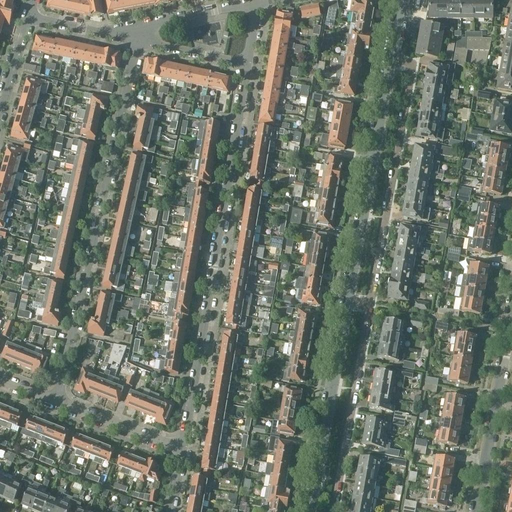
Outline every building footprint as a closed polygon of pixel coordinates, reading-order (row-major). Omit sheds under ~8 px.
[(0,0),(0,10),(13,14),(16,4),(15,4),(15,5),(12,4),(0,0)] [(49,0),(48,7),(61,10),(62,0),(49,0)] [(62,0),(61,10),(76,13),(78,0),(62,0)] [(79,0),(78,0),(76,13),(90,16),(89,2),(79,0)] [(98,0),(89,2),(90,16),(90,17),(103,15),(99,0),(98,0)] [(117,0),(105,0),(108,14),(120,12),(117,0)] [(117,0),(120,12),(131,9),(129,0),(117,0)] [(140,0),(129,0),(131,9),(142,7),(140,0)] [(330,0),(328,11),(337,10),(339,11),(336,0),(330,0)] [(352,0),(351,13),(352,13),(373,17),(376,2),(363,0),(352,0)] [(418,47),(417,55),(438,59),(444,28),(446,28),(447,27),(448,24),(448,20),(448,0),(429,0),(430,12),(428,12),(425,24),(422,24),(421,31),(421,32),(423,33),(420,46),(418,46),(418,47)] [(448,0),(448,20),(493,20),(493,0),(448,0)] [(319,7),(301,10),(303,20),(321,17),(320,13),(319,7)] [(277,16),(276,23),(291,26),(292,19),(292,18),(293,10),(287,9),(287,13),(278,12),(278,16),(277,16)] [(0,10),(0,22),(3,23),(9,25),(8,25),(9,26),(13,14),(0,10)] [(328,11),(327,20),(334,21),(337,10),(328,11)] [(352,13),(350,24),(370,28),(370,27),(371,28),(373,17),(352,13)] [(275,31),(274,35),(289,37),(292,38),(293,33),(290,33),(291,26),(276,23),(275,31)] [(350,24),(348,36),(351,37),(370,40),(372,31),(370,31),(370,28),(350,24)] [(511,27),(509,27),(503,58),(511,59),(511,27)] [(457,38),(455,49),(467,51),(468,38),(473,38),(478,38),(482,38),(482,33),(465,32),(465,38),(457,38)] [(274,35),(272,46),(287,49),(294,50),(295,44),(288,43),(289,37),(274,35)] [(33,52),(32,56),(42,58),(43,54),(44,54),(47,38),(36,36),(34,47),(33,51),(33,52)] [(348,36),(346,47),(363,50),(368,51),(370,40),(351,37),(348,36)] [(47,38),(44,54),(52,55),(53,56),(56,41),(56,40),(47,38)] [(52,55),(51,60),(58,61),(59,57),(63,58),(66,43),(56,41),(53,56),(52,55)] [(448,45),(445,59),(452,60),(455,42),(448,41),(448,45)] [(63,58),(62,63),(69,64),(72,65),(76,45),(66,43),(63,58)] [(76,45),(72,65),(75,65),(76,60),(84,62),(87,47),(76,45)] [(272,46),(271,57),(285,60),(287,49),(272,46)] [(87,47),(84,62),(95,64),(97,49),(87,47)] [(346,47),(344,59),(361,62),(361,61),(361,58),(362,58),(363,50),(346,47)] [(97,49),(95,64),(107,66),(110,51),(102,50),(97,49)] [(107,66),(106,71),(117,74),(121,54),(117,53),(110,51),(107,66)] [(271,57),(269,70),(283,72),(285,60),(271,57)] [(511,59),(503,58),(498,88),(511,91),(511,59)] [(339,59),(337,71),(342,71),(358,74),(359,68),(360,67),(361,62),(344,59),(339,59)] [(147,60),(144,74),(148,75),(148,76),(154,77),(157,62),(151,60),(151,61),(147,60)] [(157,62),(154,77),(161,79),(161,82),(165,83),(169,64),(166,64),(166,63),(157,62)] [(169,64),(165,83),(170,84),(170,81),(177,82),(180,67),(169,64)] [(426,72),(425,75),(427,76),(426,78),(441,81),(446,82),(448,82),(452,83),(456,65),(447,64),(447,68),(430,66),(430,68),(428,68),(427,71),(426,72)] [(180,67),(177,82),(185,84),(183,92),(186,92),(187,89),(191,69),(180,67)] [(191,69),(187,89),(191,90),(192,85),(196,86),(197,86),(201,71),(191,69)] [(269,70),(267,81),(281,83),(283,72),(269,70)] [(201,71),(197,86),(203,87),(202,90),(201,96),(206,97),(207,91),(207,88),(210,73),(201,71)] [(340,83),(356,86),(358,74),(342,71),(341,77),(340,83)] [(210,73),(207,88),(217,91),(220,75),(210,73)] [(220,75),(217,91),(228,93),(231,77),(220,75)] [(28,77),(26,85),(27,86),(26,87),(41,91),(42,86),(45,87),(46,82),(28,77)] [(424,80),(424,83),(425,84),(425,87),(427,87),(426,91),(446,94),(447,88),(445,88),(446,82),(441,81),(426,78),(426,79),(424,80)] [(267,81),(265,91),(279,94),(285,95),(286,84),(281,83),(267,81)] [(103,82),(101,91),(113,94),(115,84),(107,83),(103,82)] [(327,85),(326,92),(354,97),(356,86),(340,83),(339,88),(332,87),(332,86),(327,85)] [(302,86),(300,97),(308,98),(310,87),(302,86)] [(26,87),(23,98),(42,103),(42,101),(38,100),(40,93),(41,91),(26,87)] [(265,91),(263,101),(278,104),(279,94),(265,91)] [(424,95),(423,98),(424,100),(424,102),(444,106),(446,106),(447,99),(448,100),(449,95),(446,94),(426,91),(425,94),(424,95)] [(475,92),(474,98),(477,98),(489,100),(490,94),(478,92),(475,92)] [(85,93),(84,98),(92,100),(90,107),(105,110),(106,111),(109,99),(85,93)] [(313,94),(312,101),(321,103),(323,96),(313,94)] [(203,112),(201,117),(206,118),(210,98),(206,97),(204,104),(203,112)] [(23,98),(21,107),(35,111),(37,104),(41,106),(42,103),(23,98)] [(332,100),(329,112),(334,113),(350,116),(351,116),(353,104),(332,100)] [(263,101),(261,111),(276,114),(278,104),(263,101),(263,102),(263,101)] [(422,104),(421,107),(423,109),(422,114),(444,118),(445,114),(443,113),(444,106),(424,102),(424,103),(422,104)] [(494,102),(493,108),(495,109),(494,117),(511,120),(511,105),(507,104),(507,103),(503,103),(494,102)] [(181,112),(182,115),(185,116),(188,113),(189,107),(183,105),(181,112)] [(78,110),(77,115),(99,120),(101,111),(105,111),(105,110),(90,107),(87,106),(86,112),(78,110)] [(139,106),(136,117),(137,118),(137,119),(140,119),(141,119),(151,121),(153,114),(162,116),(163,111),(139,106)] [(21,107),(18,117),(36,122),(37,120),(33,118),(35,111),(21,107)] [(458,115),(458,118),(467,119),(469,110),(463,109),(461,116),(458,115)] [(261,111),(259,122),(274,125),(277,125),(278,121),(275,120),(276,114),(261,111)] [(170,113),(169,121),(171,122),(171,125),(177,127),(178,123),(177,123),(179,115),(170,113)] [(334,113),(331,125),(350,128),(351,119),(349,119),(350,116),(334,113)] [(308,114),(306,120),(309,121),(315,122),(316,115),(308,114)] [(419,118),(419,122),(420,123),(420,125),(440,129),(441,122),(444,122),(444,118),(422,114),(421,117),(419,118)] [(77,115),(76,119),(84,121),(83,125),(97,129),(99,120),(77,115)] [(18,117),(15,127),(29,131),(31,123),(35,125),(36,122),(18,117)] [(490,124),(489,131),(498,132),(497,133),(501,134),(502,133),(511,135),(511,134),(511,120),(494,117),(492,125),(490,124)] [(140,119),(138,129),(160,133),(161,129),(153,127),(154,122),(151,121),(141,119),(140,119)] [(59,121),(56,132),(63,133),(65,123),(59,121)] [(200,121),(198,131),(199,131),(204,132),(219,134),(221,124),(214,123),(212,122),(212,123),(206,122),(200,121)] [(75,129),(74,135),(95,140),(97,129),(83,125),(77,124),(76,129),(75,129)] [(331,125),(329,137),(346,139),(346,140),(347,139),(345,139),(346,136),(348,136),(350,128),(331,125)] [(418,128),(417,131),(418,132),(418,137),(438,141),(438,139),(444,140),(446,130),(440,129),(420,125),(419,127),(418,128)] [(259,126),(257,137),(271,139),(277,140),(278,135),(283,136),(283,135),(289,136),(290,132),(290,131),(259,126)] [(13,128),(11,137),(26,141),(25,144),(25,146),(31,147),(31,146),(32,143),(29,142),(30,137),(28,137),(29,131),(15,127),(14,128),(13,128)] [(138,129),(136,138),(150,141),(151,136),(159,138),(160,133),(138,129)] [(469,129),(468,134),(471,135),(478,136),(483,137),(484,131),(472,129),(469,129)] [(198,135),(197,141),(202,142),(217,145),(219,134),(204,132),(199,131),(198,135)] [(467,134),(466,141),(477,143),(478,142),(478,136),(471,135),(468,134),(467,134)] [(323,136),(321,146),(344,150),(346,140),(346,139),(329,137),(323,136)] [(257,137),(255,148),(274,151),(274,148),(270,147),(271,139),(257,137)] [(136,138),(134,149),(142,151),(143,149),(148,150),(148,152),(154,154),(156,147),(149,145),(150,141),(136,138)] [(73,140),(72,146),(78,148),(77,151),(92,155),(94,144),(86,142),(85,144),(79,143),(80,141),(73,140)] [(196,147),(195,151),(215,155),(217,145),(202,142),(197,141),(196,147)] [(450,141),(449,147),(462,149),(463,143),(450,141)] [(487,149),(486,156),(490,157),(509,160),(510,154),(509,154),(510,148),(497,145),(497,142),(490,141),(489,141),(487,149)] [(8,146),(6,154),(7,154),(6,157),(20,161),(26,163),(29,152),(30,149),(31,147),(25,146),(24,147),(23,150),(8,146)] [(414,152),(413,155),(414,156),(414,159),(434,162),(435,154),(437,155),(438,151),(436,150),(416,147),(415,151),(414,152)] [(255,148),(253,158),(268,161),(269,153),(273,153),(274,151),(255,148)] [(442,148),(440,156),(448,157),(452,158),(453,150),(448,149),(442,148)] [(68,156),(67,160),(89,165),(92,155),(77,151),(76,158),(68,156)] [(195,151),(194,156),(200,157),(199,163),(214,165),(215,155),(195,151)] [(133,153),(131,163),(145,167),(146,162),(152,164),(153,158),(146,156),(146,158),(141,157),(141,155),(133,153)] [(315,153),(314,160),(324,162),(323,166),(341,169),(343,158),(315,153)] [(486,156),(485,164),(486,164),(486,168),(506,172),(507,166),(508,166),(509,160),(490,157),(486,156)] [(6,157),(3,167),(22,172),(22,170),(18,169),(20,161),(6,157)] [(253,158),(251,169),(270,172),(271,170),(266,169),(268,161),(253,158)] [(412,161),(411,165),(413,166),(412,171),(443,176),(444,172),(438,171),(438,170),(439,163),(435,162),(434,162),(414,159),(413,160),(412,161)] [(67,160),(66,165),(74,167),(73,172),(87,175),(89,165),(67,160)] [(193,166),(192,171),(212,174),(214,165),(199,163),(194,162),(193,166)] [(131,163),(128,174),(150,179),(151,174),(143,173),(145,167),(131,163)] [(316,165),(315,170),(323,172),(322,179),(339,182),(341,169),(323,166),(316,165)] [(3,167),(1,176),(15,180),(17,173),(21,175),(22,172),(3,167)] [(486,168),(485,173),(486,173),(485,180),(505,184),(506,178),(504,178),(506,172),(486,168)] [(251,169),(249,180),(256,181),(256,182),(257,182),(257,186),(263,187),(264,183),(265,174),(270,175),(270,172),(251,169)] [(192,171),(192,175),(197,176),(196,182),(195,185),(202,186),(203,183),(204,183),(204,182),(211,184),(212,174),(192,171)] [(409,176),(409,179),(410,180),(410,182),(429,186),(431,180),(436,181),(436,180),(443,181),(443,176),(412,171),(411,175),(409,176)] [(63,175),(62,180),(85,184),(87,175),(73,172),(72,177),(63,175)] [(128,174),(126,184),(140,187),(142,181),(156,185),(156,181),(150,179),(128,174)] [(1,176),(0,179),(0,186),(17,191),(17,188),(13,187),(15,181),(15,180),(1,176)] [(322,179),(320,191),(337,194),(339,182),(322,179)] [(62,180),(61,184),(70,186),(69,193),(82,196),(85,184),(62,180)] [(481,187),(480,192),(501,196),(502,190),(504,190),(505,184),(485,180),(484,180),(483,180),(482,187),(481,187)] [(408,185),(407,188),(408,189),(408,194),(432,198),(434,186),(429,186),(410,182),(409,184),(408,185)] [(126,184),(124,193),(146,198),(147,193),(139,192),(140,187),(126,184)] [(188,195),(187,199),(207,202),(209,192),(203,191),(203,190),(201,190),(202,186),(195,185),(193,196),(188,195)] [(0,186),(0,196),(10,199),(12,192),(16,193),(15,195),(21,197),(21,196),(25,198),(26,194),(22,192),(17,191),(0,186)] [(248,188),(246,200),(265,203),(266,200),(261,199),(263,190),(263,187),(257,186),(256,189),(255,188),(255,189),(248,188)] [(294,186),(293,193),(295,194),(294,199),(301,200),(303,188),(294,186)] [(460,187),(459,194),(470,196),(472,190),(460,187)] [(314,195),(313,202),(316,202),(315,202),(335,206),(337,194),(320,191),(315,190),(314,195)] [(62,198),(61,203),(67,204),(67,205),(66,209),(78,211),(78,210),(79,208),(79,207),(80,207),(82,196),(69,193),(67,199),(62,198)] [(124,193),(122,203),(136,206),(137,201),(145,203),(146,198),(124,193)] [(405,199),(405,202),(406,204),(405,206),(425,209),(427,202),(438,204),(439,200),(432,198),(408,194),(407,197),(405,199)] [(459,194),(458,201),(469,203),(470,196),(459,194)] [(0,196),(0,206),(11,210),(16,211),(20,212),(21,208),(13,206),(15,201),(10,199),(0,196)] [(173,199),(172,205),(182,207),(184,201),(173,199)] [(187,199),(186,204),(192,204),(191,210),(206,213),(207,202),(187,199)] [(246,200),(244,211),(259,214),(260,205),(265,205),(265,203),(246,200)] [(311,208),(310,213),(332,217),(333,213),(334,213),(335,206),(315,202),(314,209),(311,208)] [(122,203),(119,216),(120,216),(120,217),(120,219),(119,221),(132,223),(132,219),(133,219),(134,219),(136,206),(122,203)] [(479,209),(477,216),(479,216),(499,219),(500,214),(498,214),(499,208),(478,204),(477,209),(479,209)] [(0,206),(0,217),(4,219),(7,211),(10,212),(11,210),(0,206)] [(404,208),(403,211),(404,213),(403,217),(428,222),(430,210),(425,209),(405,206),(405,207),(404,208)] [(63,217),(61,227),(75,230),(78,216),(77,216),(77,215),(78,213),(78,211),(66,209),(65,213),(65,214),(64,213),(63,217)] [(151,209),(149,221),(155,222),(157,210),(151,209)] [(185,215),(184,219),(204,222),(206,213),(191,210),(190,215),(185,215)] [(293,210),(290,224),(299,225),(302,211),(293,210)] [(244,211),(243,222),(261,225),(262,222),(257,221),(259,214),(244,211)] [(310,213),(308,227),(317,228),(317,226),(332,228),(334,217),(332,217),(310,213)] [(476,224),(475,228),(495,231),(496,226),(498,226),(499,219),(479,216),(478,225),(476,224)] [(180,218),(179,223),(183,223),(188,224),(187,230),(202,233),(204,222),(184,219),(180,218)] [(117,225),(114,237),(129,240),(131,228),(131,227),(132,223),(119,221),(119,222),(118,225),(117,225)] [(440,221),(439,228),(448,229),(449,223),(440,221)] [(243,222),(241,232),(255,235),(256,226),(261,227),(261,225),(243,222)] [(51,230),(50,235),(73,240),(75,230),(61,227),(60,232),(51,230)] [(399,233),(398,236),(400,238),(399,239),(418,242),(419,234),(421,235),(422,231),(402,227),(401,232),(399,233)] [(475,232),(473,240),(475,240),(494,243),(495,240),(494,239),(495,231),(475,228),(475,232)] [(181,234),(180,239),(201,243),(202,233),(187,230),(186,235),(181,234)] [(301,231),(300,237),(306,238),(305,243),(309,244),(326,247),(327,247),(329,247),(331,236),(315,233),(315,231),(310,230),(310,233),(301,231)] [(241,232),(239,243),(259,247),(259,243),(254,242),(255,235),(241,232)] [(50,235),(49,239),(58,241),(57,245),(71,248),(73,240),(50,235)] [(114,237),(112,249),(134,253),(135,248),(127,247),(129,240),(114,237)] [(271,244),(271,249),(277,250),(281,250),(282,243),(283,239),(272,238),(271,244)] [(180,239),(179,248),(184,249),(185,249),(192,251),(191,256),(198,257),(199,252),(199,251),(201,243),(180,239)] [(397,242),(397,245),(398,246),(397,250),(418,254),(423,255),(424,251),(424,250),(421,249),(423,243),(418,242),(399,239),(399,241),(397,242)] [(469,239),(467,251),(470,252),(491,256),(492,249),(493,250),(494,243),(475,240),(473,240),(469,239)] [(286,247),(285,252),(291,253),(292,249),(293,241),(287,240),(286,247)] [(237,254),(236,259),(244,260),(244,255),(252,256),(256,257),(256,258),(263,259),(265,248),(259,247),(239,243),(238,247),(237,253),(237,254)] [(309,244),(307,256),(325,259),(326,257),(328,257),(329,253),(327,252),(327,250),(326,250),(327,247),(326,247),(309,244)] [(48,249),(47,253),(69,258),(71,248),(57,245),(56,251),(48,249)] [(449,248),(448,255),(460,257),(461,251),(449,248)] [(112,249),(110,258),(124,261),(125,256),(133,258),(134,253),(112,249)] [(178,259),(177,264),(196,268),(198,257),(191,256),(192,251),(185,249),(184,254),(183,260),(178,259)] [(395,256),(394,259),(396,261),(395,262),(414,266),(415,258),(417,258),(418,254),(397,250),(396,255),(395,256)] [(47,253),(46,258),(54,260),(52,266),(66,269),(69,258),(47,253)] [(236,259),(234,270),(254,274),(254,271),(256,262),(251,261),(252,256),(244,255),(244,260),(236,259)] [(448,255),(447,261),(459,263),(460,257),(448,255)] [(307,256),(305,268),(323,271),(323,270),(325,270),(326,265),(325,264),(325,259),(307,256)] [(110,258),(108,267),(129,272),(130,267),(123,265),(124,261),(110,258)] [(465,259),(464,266),(467,267),(467,268),(470,269),(469,276),(488,280),(489,273),(488,273),(489,267),(475,265),(476,261),(465,259)] [(393,265),(393,268),(394,270),(393,274),(414,277),(414,273),(413,273),(414,266),(395,262),(395,264),(393,265)] [(177,264),(176,268),(181,269),(180,275),(195,277),(196,268),(177,264)] [(45,268),(44,275),(51,276),(51,274),(56,275),(56,277),(64,279),(66,269),(52,266),(52,269),(45,268)] [(108,267),(105,277),(120,280),(124,281),(126,282),(127,276),(128,276),(129,272),(108,267)] [(305,268),(303,279),(321,283),(323,271),(305,268)] [(233,281),(247,284),(247,283),(248,276),(253,277),(255,277),(256,274),(254,274),(234,270),(233,281)] [(25,273),(23,283),(29,285),(31,275),(25,273)] [(175,274),(173,284),(193,288),(195,277),(180,275),(175,274)] [(389,280),(388,283),(390,284),(389,285),(410,289),(411,283),(413,283),(417,284),(417,283),(425,284),(425,279),(419,278),(419,279),(414,278),(414,277),(393,274),(393,276),(391,276),(391,279),(389,280)] [(464,275),(462,287),(465,288),(484,291),(486,285),(487,285),(488,280),(469,276),(464,275)] [(265,276),(264,282),(270,283),(275,284),(276,278),(271,277),(265,276)] [(105,277),(103,288),(112,289),(112,288),(117,289),(117,291),(123,292),(125,286),(119,285),(120,280),(105,277)] [(297,278),(295,289),(297,290),(301,291),(318,294),(319,290),(320,290),(321,283),(303,279),(297,278)] [(43,279),(42,285),(48,287),(47,290),(61,293),(63,283),(55,281),(54,283),(49,282),(50,280),(43,279)] [(443,279),(442,289),(449,290),(451,281),(443,279)] [(233,281),(231,292),(250,295),(250,293),(246,292),(247,284),(233,281)] [(166,283),(164,293),(172,294),(177,295),(191,297),(193,288),(173,284),(166,283)] [(387,288),(387,291),(388,292),(388,295),(390,295),(389,298),(409,302),(410,298),(408,297),(410,289),(389,285),(389,287),(387,288)] [(462,287),(460,299),(461,299),(462,300),(464,300),(484,303),(485,297),(483,297),(484,291),(465,288),(462,287)] [(37,295),(36,299),(59,304),(61,293),(47,290),(46,296),(37,295)] [(297,290),(295,301),(297,301),(318,305),(319,302),(321,302),(322,295),(320,295),(321,294),(318,294),(301,291),(297,290)] [(103,292),(100,303),(114,306),(115,301),(121,303),(122,296),(116,295),(116,297),(111,295),(111,294),(103,292)] [(231,292),(229,303),(243,306),(250,307),(252,296),(250,295),(231,292)] [(10,294),(8,304),(15,305),(17,295),(10,294)] [(172,294),(170,304),(175,305),(190,307),(191,297),(177,295),(172,294)] [(36,299),(35,304),(37,304),(43,306),(42,311),(45,311),(60,315),(60,314),(57,313),(59,304),(36,299)] [(461,300),(459,312),(480,315),(481,309),(483,309),(484,303),(464,300),(462,300),(461,299),(461,300)] [(414,301),(413,308),(427,310),(429,304),(414,301)] [(100,303),(98,313),(119,318),(120,313),(112,312),(114,306),(100,303)] [(229,303),(227,314),(246,317),(248,317),(250,307),(243,306),(229,303)] [(170,307),(168,317),(173,318),(186,320),(187,316),(188,317),(190,307),(175,305),(170,304),(170,307)] [(19,310),(17,317),(28,320),(30,313),(25,311),(26,307),(20,306),(19,310)] [(296,309),(295,315),(296,315),(295,321),(313,324),(315,325),(317,313),(296,309)] [(38,316),(37,321),(58,326),(61,315),(60,315),(45,311),(44,318),(38,316)] [(93,320),(92,322),(107,325),(109,325),(110,320),(118,322),(119,318),(98,313),(96,321),(93,320)] [(227,314),(225,325),(230,325),(229,326),(231,326),(231,329),(239,331),(239,327),(244,328),(246,320),(246,317),(227,314)] [(166,327),(165,331),(185,334),(187,324),(185,324),(186,320),(173,318),(171,326),(166,326),(166,327)] [(411,318),(410,326),(422,328),(423,321),(411,318)] [(383,325),(382,331),(384,332),(383,332),(383,333),(401,336),(401,335),(404,336),(405,335),(406,334),(406,333),(407,332),(407,331),(407,330),(407,329),(407,328),(406,328),(406,327),(405,327),(406,323),(386,320),(385,325),(383,325)] [(91,321),(88,333),(104,336),(107,325),(92,322),(91,321)] [(296,322),(294,333),(312,336),(313,328),(312,327),(313,324),(295,321),(296,322)] [(8,322),(3,336),(8,339),(14,324),(8,322)] [(436,322),(435,329),(446,331),(448,324),(436,322)] [(224,332),(223,343),(242,347),(242,345),(237,344),(238,335),(239,331),(231,329),(230,333),(228,333),(224,332)] [(48,330),(47,337),(55,338),(56,339),(57,332),(48,330)] [(165,331),(164,336),(169,337),(168,343),(184,345),(185,334),(165,331)] [(291,332),(290,337),(293,338),(292,345),(310,348),(312,336),(294,333),(291,332)] [(381,338),(380,344),(381,344),(381,345),(381,346),(399,349),(401,349),(403,349),(405,336),(404,336),(401,335),(401,336),(383,333),(382,338),(381,338)] [(454,333),(453,338),(457,339),(456,345),(456,346),(476,349),(477,343),(475,343),(476,337),(454,333)] [(7,343),(2,357),(13,362),(18,348),(21,342),(16,340),(13,346),(7,343)] [(162,347),(162,351),(182,355),(184,345),(168,343),(168,348),(162,347)] [(223,343),(221,355),(234,357),(236,349),(241,350),(242,347),(223,343)] [(18,348),(13,362),(23,366),(30,346),(26,344),(24,350),(18,348)] [(109,357),(107,363),(111,365),(111,364),(112,362),(120,364),(121,360),(124,353),(126,347),(125,348),(113,346),(114,344),(113,344),(112,347),(109,357)] [(289,344),(287,356),(290,357),(308,360),(310,348),(292,345),(289,344)] [(30,346),(23,366),(33,370),(38,356),(39,356),(40,352),(41,353),(42,350),(36,348),(30,346)] [(379,351),(378,357),(379,357),(379,358),(396,361),(399,362),(401,349),(399,349),(381,346),(380,350),(380,351),(379,351)] [(453,353),(452,357),(472,361),(473,355),(475,355),(476,349),(456,346),(455,354),(453,353)] [(160,351),(159,356),(161,356),(166,357),(165,362),(181,364),(182,355),(162,351),(160,351)] [(34,370),(32,374),(42,378),(50,356),(48,355),(41,353),(40,352),(39,356),(38,356),(33,370),(34,370)] [(221,355),(219,365),(237,369),(238,367),(233,366),(234,357),(221,355)] [(286,364),(286,368),(288,368),(289,368),(306,372),(307,367),(309,367),(310,361),(308,360),(290,357),(289,364),(286,364)] [(452,357),(452,361),(453,361),(452,370),(471,373),(472,367),(471,367),(472,361),(452,357)] [(156,360),(155,370),(164,372),(179,374),(181,364),(165,362),(156,360)] [(405,362),(404,368),(415,370),(416,364),(405,362)] [(219,366),(217,376),(231,379),(232,371),(237,372),(237,369),(219,365),(219,366)] [(285,372),(284,379),(304,383),(305,372),(306,372),(289,368),(288,368),(287,373),(285,372)] [(83,369),(75,390),(85,394),(86,390),(92,376),(93,373),(83,369)] [(403,370),(402,377),(413,379),(414,372),(403,370)] [(448,377),(447,381),(448,381),(468,385),(469,379),(470,379),(471,373),(452,370),(451,377),(448,376),(448,377)] [(104,375),(96,394),(107,398),(112,384),(107,382),(110,372),(105,371),(104,375)] [(375,378),(374,384),(392,387),(394,387),(396,374),(377,371),(376,372),(374,378),(375,378)] [(92,376),(86,390),(96,394),(104,375),(99,374),(97,378),(92,376)] [(217,378),(215,387),(235,390),(235,388),(230,387),(231,380),(231,379),(217,376),(217,378)] [(129,377),(126,384),(132,386),(135,379),(129,377)] [(427,377),(426,384),(433,385),(437,386),(439,380),(427,377)] [(112,384),(107,398),(118,403),(123,389),(117,386),(119,380),(115,378),(112,384)] [(262,380),(261,387),(271,389),(272,382),(262,380)] [(372,396),(390,400),(392,400),(393,394),(391,394),(392,387),(374,384),(373,384),(372,390),(373,390),(373,391),(372,396)] [(213,401),(213,403),(220,404),(221,399),(228,401),(230,392),(234,393),(235,390),(215,387),(215,390),(213,398),(213,401)] [(282,387),(281,393),(284,394),(283,399),(299,402),(299,401),(300,401),(302,390),(282,387)] [(131,392),(125,405),(137,410),(142,395),(145,390),(140,388),(137,394),(131,392)] [(442,392),(440,401),(446,402),(445,407),(465,411),(466,405),(464,404),(465,398),(452,396),(453,392),(441,389),(440,391),(442,392)] [(142,395),(137,410),(146,413),(154,393),(149,392),(147,397),(142,395)] [(154,393),(146,413),(157,417),(162,403),(157,401),(159,395),(154,393)] [(371,396),(370,403),(371,403),(371,404),(370,409),(391,412),(393,413),(394,408),(389,407),(390,400),(372,396),(371,396)] [(211,412),(211,415),(230,418),(231,415),(226,414),(227,406),(228,403),(228,401),(221,399),(220,404),(213,403),(211,412)] [(283,399),(281,411),(299,414),(301,405),(298,405),(299,402),(283,399)] [(157,418),(156,421),(166,425),(174,404),(164,400),(162,403),(157,417),(157,418)] [(0,416),(0,425),(1,427),(6,428),(13,410),(4,407),(0,416)] [(442,415),(441,419),(461,422),(462,417),(464,417),(465,411),(445,407),(444,415),(442,415)] [(13,410),(6,428),(10,430),(18,433),(19,428),(17,427),(20,422),(21,420),(20,420),(23,414),(13,410)] [(275,415),(274,421),(296,425),(296,424),(295,424),(295,421),(298,422),(299,414),(281,411),(280,416),(275,415)] [(396,412),(395,419),(405,421),(411,422),(412,416),(407,415),(407,413),(396,412)] [(209,423),(209,426),(223,428),(224,426),(225,420),(230,421),(230,418),(211,415),(209,423)] [(23,429),(21,434),(33,439),(36,432),(40,421),(31,417),(29,423),(28,423),(27,425),(28,425),(26,430),(23,429)] [(395,419),(393,425),(404,427),(405,421),(395,419)] [(441,419),(441,423),(443,423),(441,431),(460,434),(461,432),(461,428),(460,428),(461,422),(441,419)] [(366,425),(365,433),(385,437),(386,429),(390,430),(391,424),(368,420),(367,425),(366,425)] [(36,432),(33,439),(37,440),(43,442),(44,438),(50,424),(40,421),(36,432)] [(273,421),(271,434),(280,436),(280,433),(294,436),(294,432),(296,425),(274,421),(273,421)] [(44,438),(43,442),(52,446),(59,428),(50,424),(44,438)] [(208,432),(207,437),(226,440),(226,437),(222,436),(223,430),(223,428),(209,426),(208,432)] [(59,428),(52,446),(56,448),(58,443),(64,445),(66,439),(66,440),(67,438),(69,432),(59,428)] [(437,437),(436,442),(448,444),(457,446),(458,440),(459,441),(460,434),(441,431),(440,438),(437,437)] [(365,433),(363,440),(364,441),(363,445),(379,448),(378,454),(398,457),(399,452),(391,450),(392,445),(388,444),(389,438),(385,437),(365,433)] [(74,443),(72,448),(78,450),(76,455),(80,457),(87,439),(77,435),(75,441),(74,441),(74,442),(74,443)] [(206,440),(205,448),(219,450),(221,443),(221,442),(225,442),(226,440),(207,437),(206,440)] [(269,447),(268,452),(274,453),(290,456),(292,444),(279,442),(279,439),(279,438),(270,437),(270,440),(269,447)] [(87,439),(80,457),(83,458),(85,454),(91,456),(96,442),(87,439)] [(416,439),(415,446),(426,448),(428,441),(416,439)] [(96,442),(91,456),(95,458),(94,463),(98,464),(105,446),(96,442)] [(105,446),(98,464),(102,466),(104,461),(110,463),(112,457),(112,458),(113,456),(112,456),(115,450),(105,446)] [(415,446),(414,452),(425,454),(426,448),(415,446)] [(205,451),(203,458),(222,462),(223,459),(224,459),(225,451),(219,450),(205,448),(205,451)] [(8,461),(5,467),(9,470),(16,455),(11,453),(10,456),(8,461)] [(120,461),(118,466),(123,468),(121,473),(126,475),(128,470),(133,457),(123,453),(121,459),(120,459),(120,460),(120,461)] [(268,456),(267,463),(272,464),(288,467),(290,456),(274,453),(274,457),(268,456)] [(235,459),(235,463),(237,464),(237,466),(242,467),(244,456),(236,454),(235,459)] [(359,463),(358,470),(377,474),(378,466),(385,468),(385,464),(406,467),(405,467),(406,461),(376,456),(375,460),(361,457),(360,464),(359,463)] [(434,456),(433,461),(436,461),(435,468),(454,472),(455,466),(453,466),(455,459),(448,458),(434,456)] [(128,470),(126,475),(130,477),(132,472),(137,474),(142,460),(133,457),(128,470)] [(203,461),(202,469),(205,470),(204,474),(210,475),(211,471),(216,472),(216,471),(222,472),(223,464),(222,464),(222,462),(203,458),(203,461)] [(142,460),(137,474),(141,475),(139,481),(145,483),(146,480),(147,478),(153,461),(148,459),(147,462),(142,460)] [(153,461),(147,478),(154,480),(158,482),(164,468),(156,465),(157,462),(153,461)] [(267,463),(264,475),(270,476),(287,479),(288,474),(287,473),(288,467),(272,464),(267,463)] [(68,468),(67,472),(73,474),(74,470),(75,468),(69,465),(68,468)] [(431,476),(430,480),(450,484),(452,478),(453,478),(454,472),(435,468),(434,469),(432,469),(431,476)] [(358,470),(356,476),(358,476),(357,484),(374,487),(375,486),(379,486),(380,481),(376,480),(377,474),(358,470)] [(194,476),(192,487),(211,491),(211,488),(207,487),(208,479),(210,479),(210,475),(204,474),(203,478),(201,477),(200,476),(200,477),(194,476)] [(29,480),(27,485),(30,487),(31,487),(33,482),(33,481),(35,477),(31,475),(29,480)] [(270,476),(268,489),(271,489),(285,491),(286,483),(286,482),(286,480),(287,479),(270,476)] [(1,477),(0,479),(0,495),(4,498),(11,482),(1,477)] [(11,482),(4,498),(8,500),(14,503),(21,486),(16,484),(17,480),(16,480),(13,478),(11,482)] [(427,480),(427,485),(429,485),(428,492),(448,495),(450,496),(451,490),(449,490),(450,484),(430,480),(427,480)] [(29,489),(22,506),(33,510),(40,493),(43,486),(33,482),(31,487),(30,487),(29,489)] [(40,493),(33,510),(37,511),(44,511),(50,497),(44,495),(49,484),(48,484),(45,482),(43,486),(40,493)] [(90,484),(88,490),(95,493),(98,487),(90,484)] [(354,488),(353,496),(372,499),(374,487),(357,484),(356,489),(354,488)] [(192,487),(190,498),(204,501),(209,502),(210,493),(211,491),(192,487)] [(266,489),(265,500),(269,500),(271,501),(288,504),(290,492),(285,491),(271,489),(268,489),(267,489),(266,489)] [(50,497),(44,511),(56,511),(61,502),(64,495),(65,492),(60,490),(56,500),(50,497)] [(139,494),(138,498),(143,500),(149,502),(156,504),(158,492),(150,491),(150,495),(144,494),(139,493),(139,494)] [(422,499),(421,504),(433,506),(433,508),(437,508),(437,506),(446,508),(447,502),(448,502),(450,496),(448,495),(428,492),(426,492),(425,499),(422,499)] [(229,494),(227,505),(235,506),(237,496),(229,494)] [(61,502),(56,511),(69,511),(71,506),(72,504),(71,503),(73,498),(64,495),(61,502)] [(353,496),(352,501),(353,502),(352,509),(369,511),(372,499),(353,496)] [(190,499),(188,509),(202,511),(212,511),(213,511),(207,510),(203,509),(204,501),(190,498),(190,499)] [(270,505),(268,511),(284,511),(285,511),(287,511),(288,504),(271,501),(270,505)] [(405,501),(404,507),(416,509),(417,502),(405,501)]
